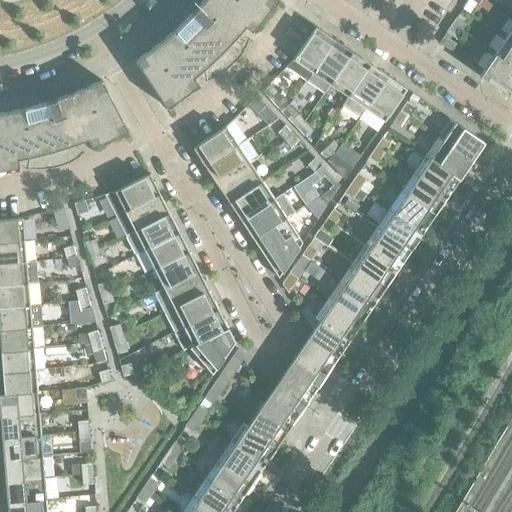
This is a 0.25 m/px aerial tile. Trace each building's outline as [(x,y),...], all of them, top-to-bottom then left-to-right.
[(257,10),(264,0),(203,0),(198,6),(175,29),(162,41),(149,51),(135,60),(161,100),(177,89),(192,78),(206,66),(220,53),(233,39),(246,25),(257,10)] [(465,23),(456,17),(451,24),(460,31),(465,23)] [(455,38),(460,31),(451,24),(446,32),(455,38)] [(511,26),(479,75),(511,98),(511,26)] [(315,27),(293,59),(288,68),(306,80),(312,72),(334,40),(315,27)] [(460,31),(455,38),(467,46),(472,39),(460,31)] [(334,40),(312,72),(306,80),(324,93),(330,84),(352,52),(334,40)] [(370,64),(352,52),(330,84),(348,97),(370,64)] [(370,64),(348,97),(342,105),(360,117),(388,76),(370,64)] [(388,76),(360,117),(378,129),(406,88),(388,76)] [(71,145),(87,139),(123,123),(101,80),(86,87),(71,93),(56,99),(24,108),(7,112),(0,112),(0,161),(16,159),(35,155),(53,150),(71,145)] [(289,105),(269,83),(262,90),(284,113),(289,105)] [(257,96),(250,103),(260,113),(267,107),(257,96)] [(407,102),(400,112),(408,117),(415,107),(407,102)] [(334,109),(329,116),(333,119),(338,112),(334,109)] [(408,117),(400,112),(393,122),(401,127),(408,117)] [(298,128),(305,121),(299,116),(292,122),(298,128)] [(451,119),(438,138),(472,161),(485,142),(451,119)] [(205,167),(247,139),(234,121),(193,148),(205,167)] [(305,121),(298,128),(303,134),(311,128),(305,121)] [(285,140),(292,133),(285,126),(277,132),(285,140)] [(292,133),(285,140),(291,147),(299,141),(292,133)] [(382,137),(375,147),(384,153),(390,143),(382,137)] [(438,138),(426,155),(460,179),(472,161),(438,138)] [(259,158),(247,139),(205,167),(217,185),(250,164),(259,158)] [(327,146),(320,152),(327,160),(334,153),(327,146)] [(384,153),(375,147),(369,157),(377,163),(384,153)] [(352,168),(341,160),(334,153),(327,160),(345,179),(352,168)] [(426,155),(414,173),(448,196),(460,179),(426,155)] [(315,172),(322,166),(314,158),(307,164),(315,172)] [(262,181),(250,164),(217,185),(229,203),(262,181)] [(337,182),(322,166),(315,172),(321,179),(329,189),(337,182)] [(315,172),(293,186),(305,204),(318,195),(311,185),(321,179),(315,172)] [(124,212),(160,194),(149,173),(114,191),(124,212)] [(358,173),(351,183),(359,188),(366,179),(358,173)] [(448,196),(414,173),(401,191),(435,214),(448,196)] [(262,181),(229,203),(241,221),(274,199),(262,181)] [(318,197),(305,205),(317,219),(326,205),(325,204),(340,184),(338,182),(332,187),(318,198),(318,197)] [(359,188),(351,183),(344,193),(353,198),(359,188)] [(435,214),(401,191),(389,209),(423,232),(435,214)] [(170,213),(160,194),(124,212),(134,231),(170,213)] [(282,194),(274,199),(241,221),(253,239),(286,217),(294,212),(282,194)] [(85,201),(75,203),(78,214),(87,211),(85,201)] [(62,207),(52,210),(55,220),(65,217),(62,207)] [(333,209),(326,219),(335,224),(341,215),(333,209)] [(423,232),(389,209),(377,227),(411,250),(423,232)] [(170,213),(134,231),(125,235),(135,255),(144,250),(179,232),(170,213)] [(302,242),(286,217),(253,239),(278,277),(302,242)] [(0,242),(25,240),(23,218),(0,219),(0,242)] [(335,224),(326,219),(320,229),(328,234),(335,224)] [(411,250),(377,227),(364,245),(399,268),(411,250)] [(189,251),(179,232),(144,250),(154,269),(189,251)] [(89,252),(98,249),(95,239),(86,242),(89,252)] [(0,263),(26,262),(25,240),(0,242),(0,263)] [(302,255),(310,260),(317,250),(309,245),(302,255)] [(364,245),(352,263),(386,286),(399,268),(364,245)] [(63,248),(66,258),(76,256),(73,246),(63,248)] [(101,259),(98,249),(89,252),(92,262),(101,259)] [(189,251),(154,269),(164,289),(199,271),(189,251)] [(310,260),(302,255),(295,264),(304,270),(310,260)] [(82,278),(76,256),(66,258),(72,279),(82,278)] [(26,262),(0,263),(0,285),(28,283),(26,262)] [(352,263),(340,280),(374,304),(386,286),(352,263)] [(199,271),(164,289),(155,293),(164,313),(209,290),(199,271)] [(298,278),(290,273),(282,283),(288,292),(293,286),(298,278)] [(313,288),(298,278),(293,286),(308,296),(313,288)] [(340,280),(328,298),(362,322),(374,304),(340,280)] [(101,294),(110,292),(107,282),(98,284),(101,294)] [(0,307),(30,305),(28,283),(0,285),(0,307)] [(85,288),(75,290),(78,301),(88,298),(85,288)] [(218,309),(209,290),(164,313),(174,332),(218,309)] [(110,292),(101,294),(104,304),(113,301),(110,292)] [(90,308),(88,298),(78,301),(81,310),(90,308)] [(362,322),(328,298),(315,318),(319,321),(320,319),(348,339),(353,332),(355,333),(362,322)] [(0,328),(32,326),(30,305),(0,307),(0,328)] [(309,307),(302,311),(314,329),(319,321),(315,318),(309,307)] [(228,328),(218,309),(174,332),(183,350),(189,347),(192,345),(193,346),(228,328)] [(314,329),(308,337),(336,357),(348,339),(320,319),(319,321),(314,329)] [(113,337),(122,334),(119,324),(110,327),(113,337)] [(32,326),(0,328),(0,350),(33,348),(32,326)] [(192,345),(189,347),(212,374),(235,341),(228,328),(193,346),(192,345)] [(87,333),(90,343),(100,340),(97,330),(87,333)] [(123,336),(122,334),(113,337),(118,354),(127,352),(125,344),(123,336)] [(336,357),(308,337),(296,355),(324,375),(333,361),(336,357)] [(102,350),(100,340),(90,343),(93,353),(102,350)] [(0,372),(35,369),(33,348),(0,350),(0,372)] [(231,359),(239,364),(243,358),(238,348),(231,359)] [(324,375),(296,355),(292,361),(283,373),(312,393),(324,375)] [(231,359),(226,366),(234,372),(239,364),(231,359)] [(136,374),(132,362),(120,365),(124,377),(136,374)] [(226,366),(221,373),(229,379),(234,372),(226,366)] [(163,378),(160,368),(151,370),(154,381),(163,378)] [(0,394),(37,391),(35,369),(0,372),(0,394)] [(98,371),(101,382),(110,379),(108,369),(98,371)] [(221,373),(216,381),(224,386),(229,379),(221,373)] [(312,393),(283,373),(271,391),(300,411),(309,398),(312,393)] [(224,386),(216,381),(211,388),(219,394),(224,386)] [(85,386),(75,387),(76,398),(85,397),(85,386)] [(219,394),(211,388),(204,398),(213,403),(219,394)] [(0,416),(39,413),(37,391),(0,394),(0,416)] [(271,391),(260,408),(289,429),(300,411),(271,391)] [(192,415),(200,421),(207,411),(199,406),(192,415)] [(260,408),(247,426),(277,447),(283,437),(289,429),(260,408)] [(39,413),(0,416),(0,422),(1,438),(41,434),(39,413)] [(200,421),(192,415),(185,425),(194,431),(200,421)] [(78,431),(88,430),(87,419),(77,420),(78,431)] [(277,447),(247,426),(243,423),(230,442),(264,465),(277,447)] [(89,440),(88,430),(78,431),(79,441),(89,440)] [(51,433),(41,434),(1,438),(3,459),(42,456),(52,455),(51,433)] [(174,442),(168,452),(176,457),(182,448),(174,442)] [(230,442),(218,460),(252,483),(264,465),(230,442)] [(176,457),(168,452),(161,462),(169,467),(176,457)] [(44,477),(42,456),(3,459),(5,481),(44,477)] [(252,483),(218,460),(206,478),(240,501),(252,483)] [(81,464),(81,474),(92,473),(92,463),(81,464)] [(93,484),(92,473),(81,474),(82,485),(93,484)] [(46,499),(44,477),(5,481),(7,502),(46,499)] [(143,487),(151,493),(158,483),(150,477),(143,487)] [(206,478),(194,495),(217,511),(232,511),(240,501),(206,478)] [(151,493),(143,487),(136,497),(145,503),(151,493)] [(217,511),(194,495),(182,511),(217,511)] [(47,511),(46,499),(7,502),(7,511),(47,511)]
